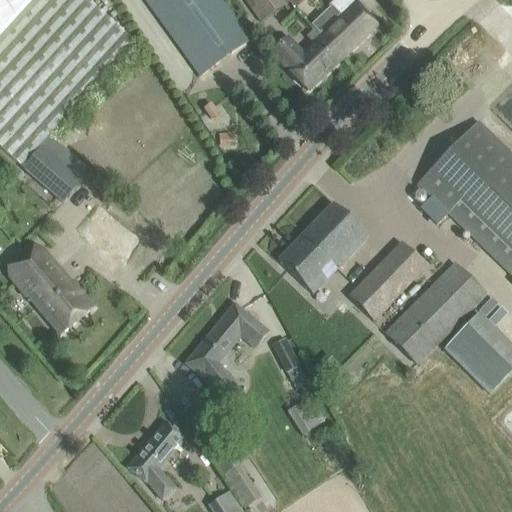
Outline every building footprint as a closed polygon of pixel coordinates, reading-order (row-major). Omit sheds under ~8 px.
[(0,0),(0,34),(31,0),(0,0)] [(31,0),(0,34),(0,148),(21,168),(38,149),(133,44),(85,0),(31,0)] [(141,0),(187,61),(199,77),(249,41),(238,24),(219,0),(141,0)] [(241,0),(260,25),(284,7),(279,0),(241,0)] [(311,27),(313,29),(341,60),(376,27),(355,5),(340,19),(331,9),(311,27)] [(307,92),(341,60),(313,29),(305,36),(313,45),(301,56),(288,42),(273,56),(286,70),(307,92)] [(418,186),(511,278),(511,158),(478,125),(418,186)] [(231,134),(218,135),(220,149),(234,147),(233,137),(231,137),(231,134)] [(62,204),(79,184),(38,149),(21,168),(62,204)] [(277,263),(291,277),(312,296),(326,282),(316,272),(326,261),(336,271),(367,239),(332,206),(277,263)] [(86,239),(115,261),(130,242),(100,220),(86,239)] [(401,244),(348,298),(372,323),(426,269),(401,244)] [(4,271),(60,337),(94,308),(77,287),(75,288),(46,254),(33,265),(24,254),(4,271)] [(382,336),(415,369),(486,296),(453,264),(382,336)] [(234,306),(185,365),(204,381),(229,409),(244,397),(218,364),(240,338),(254,350),(267,334),(234,306)] [(439,349),(487,396),(511,370),(511,350),(473,313),(439,349)] [(273,347),(296,391),(307,385),(283,341),(273,347)] [(317,421),(303,407),(293,416),(307,431),(317,421)] [(189,421),(247,508),(259,499),(203,412),(189,421)] [(148,484),(163,502),(176,491),(159,470),(184,440),(164,424),(126,469),(146,486),(148,484)] [(242,511),(229,492),(207,507),(210,511),(242,511)]
